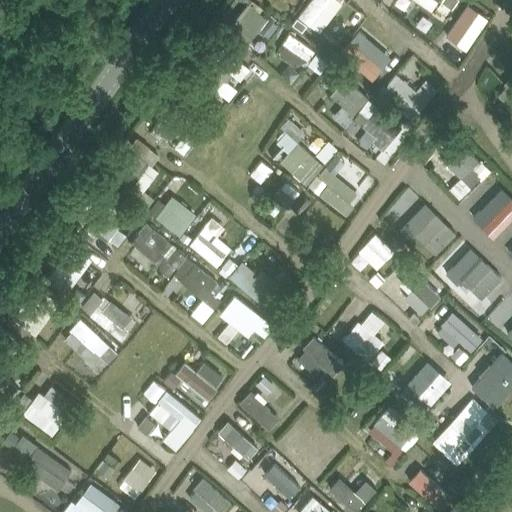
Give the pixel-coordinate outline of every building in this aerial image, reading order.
[(417,0),(431,10),(438,0),(417,0)] [(445,33),(465,48),(488,16),(468,1),(445,33)] [(226,30),(245,45),(267,18),(248,3),(226,30)] [(307,24),(297,17),(292,23),(302,30),(307,24)] [(218,42),(227,49),(235,40),(224,32),(217,41),(218,42)] [(285,43),(280,50),(280,55),(295,65),(308,59),(315,49),(290,32),(283,42),(285,43)] [(219,92),(215,89),(224,78),(228,81),(233,75),(229,72),(231,69),(223,63),(225,60),(215,53),(193,81),(214,98),(219,92)] [(320,70),(327,61),(316,53),(309,62),(320,70)] [(323,76),(332,84),(333,85),(340,77),(338,76),(341,73),(332,65),(323,76)] [(412,119),(428,101),(408,83),(408,82),(397,72),(380,92),(391,101),(391,100),(412,119)] [(511,74),(504,83),(506,86),(498,94),(511,108),(511,74)] [(354,113),(368,95),(346,76),(331,93),(354,113)] [(198,113),(179,97),(151,131),(160,139),(169,128),(179,136),(198,113)] [(378,106),(362,125),(376,137),(372,142),(383,150),(402,127),(378,106)] [(278,141),(269,151),(278,159),(287,150),(289,151),(281,160),(306,183),(323,164),(298,141),(286,130),(277,141),(278,141)] [(143,155),(150,147),(150,146),(138,137),(131,146),(143,155)] [(470,186),(481,175),(473,168),(480,160),(455,137),(447,145),(452,150),(443,160),(470,186)] [(326,138),(316,154),(326,160),(337,145),(326,138)] [(121,179),(140,195),(159,169),(139,155),(121,179)] [(319,193),(328,182),(317,174),(309,185),(319,193)] [(346,214),(355,204),(350,201),(358,193),(336,174),(328,183),(320,193),(346,214)] [(504,204),(511,196),(511,191),(495,175),(485,186),(504,204)] [(264,207),(278,218),(299,191),(285,180),(264,207)] [(387,212),(432,255),(455,231),(410,188),(387,212)] [(82,231),(91,238),(98,230),(109,237),(127,215),(116,207),(124,197),(114,190),(82,231)] [(302,212),(311,201),(301,193),(292,204),(302,212)] [(172,195),(156,216),(180,234),(196,213),(172,195)] [(85,220),(77,215),(72,221),(80,227),(85,220)] [(131,241),(161,266),(159,268),(168,277),(185,256),(176,247),(177,247),(173,243),(173,244),(146,222),(139,230),(140,231),(131,241)] [(217,265),(231,247),(205,225),(190,243),(217,265)] [(192,236),(184,231),(179,238),(187,243),(192,236)] [(376,231),(357,249),(376,268),(394,250),(376,231)] [(74,233),(69,241),(79,248),(85,241),(74,233)] [(470,244),(448,267),(479,297),(501,275),(470,244)] [(93,260),(73,245),(46,280),(67,295),(93,260)] [(223,266),(229,272),(230,273),(238,264),(230,257),(222,266),(223,266)] [(264,284),(253,274),(255,271),(243,260),(229,274),(270,309),(278,300),(280,301),(289,291),(271,276),(264,284)] [(406,261),(382,286),(396,299),(410,284),(430,304),(440,294),(406,261)] [(218,281),(194,263),(188,272),(187,272),(180,280),(196,293),(195,294),(214,308),(222,298),(211,290),(218,281)] [(377,286),(383,280),(376,273),(370,279),(377,286)] [(13,318),(36,334),(59,301),(37,285),(13,318)] [(98,304),(104,297),(94,291),(81,306),(91,313),(90,314),(122,339),(129,330),(124,326),(132,316),(111,299),(103,308),(98,304)] [(250,337),(256,328),(264,335),(273,324),(235,294),(227,304),(226,303),(219,313),(250,337)] [(449,345),(459,337),(469,349),(482,339),(456,307),(433,326),(449,345)] [(408,317),(416,323),(421,317),(414,310),(408,317)] [(72,330),(65,338),(80,352),(91,363),(99,354),(100,353),(108,361),(117,351),(110,344),(81,316),(70,328),(72,330)] [(351,330),(344,338),(369,359),(376,350),(384,340),(360,321),(353,331),(351,330)] [(0,331),(0,330),(0,376),(13,360),(14,350),(8,345),(12,340),(0,331)] [(318,366),(330,375),(344,359),(313,332),(303,345),(322,361),(318,366)] [(459,345),(450,354),(460,364),(469,354),(459,345)] [(382,348),(371,360),(381,369),(392,357),(382,348)] [(494,406),(511,386),(511,361),(502,352),(472,385),(494,406)] [(428,360),(401,390),(424,411),(451,380),(428,360)] [(171,370),(163,379),(173,387),(181,378),(171,370)] [(265,374),(256,384),(267,394),(275,384),(265,374)] [(322,376),(313,386),(320,392),(329,382),(322,376)] [(378,412),(385,396),(365,388),(358,404),(378,412)] [(201,417),(166,389),(158,400),(159,401),(149,412),(174,432),(177,428),(187,436),(193,429),(192,428),(201,417)] [(69,412),(39,390),(24,412),(53,433),(69,412)] [(22,414),(33,398),(24,392),(13,407),(22,414)] [(473,397),(433,440),(457,462),(496,418),(473,397)] [(390,403),(373,423),(401,446),(417,426),(390,403)] [(146,415),(139,425),(147,432),(155,422),(146,415)] [(228,418),(213,433),(245,462),(259,447),(228,418)] [(21,438),(11,430),(2,441),(13,449),(21,438)] [(287,442),(320,473),(331,461),(298,430),(287,442)] [(65,481),(64,480),(71,470),(37,445),(26,460),(35,467),(32,471),(58,490),(65,481)] [(393,466),(401,457),(393,450),(385,459),(393,466)] [(108,451),(104,457),(112,463),(116,457),(108,451)] [(139,454),(117,484),(135,498),(157,468),(139,454)] [(247,468),(237,459),(229,469),(239,477),(247,468)] [(278,459),(265,469),(282,492),(295,482),(278,459)] [(441,507),(450,496),(418,467),(409,477),(441,507)] [(188,491),(211,511),(220,511),(231,500),(202,475),(188,491)] [(340,476),(330,487),(356,511),(377,488),(366,478),(355,490),(340,476)] [(455,481),(448,488),(455,495),(462,487),(455,481)] [(113,511),(121,503),(91,482),(74,504),(84,511),(113,511)] [(333,511),(313,495),(298,511),(333,511)] [(280,498),(271,508),(275,511),(281,511),(288,505),(280,498)]
